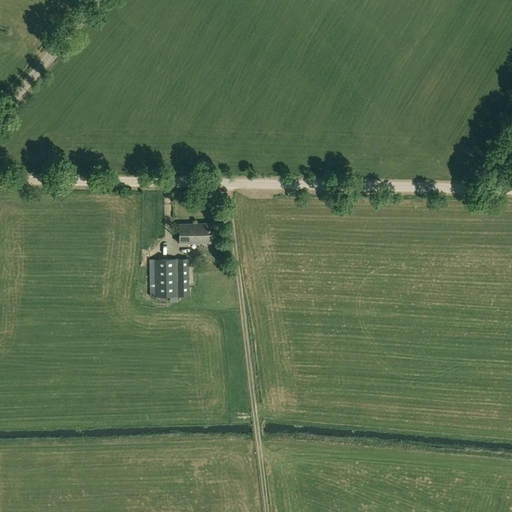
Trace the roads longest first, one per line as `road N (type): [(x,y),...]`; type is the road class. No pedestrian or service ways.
road 1 (unclassified): [(329,184),(0,179)]
road 2 (track): [(511,190),(329,184)]
road 3 (unclassified): [(0,114),(97,0)]
